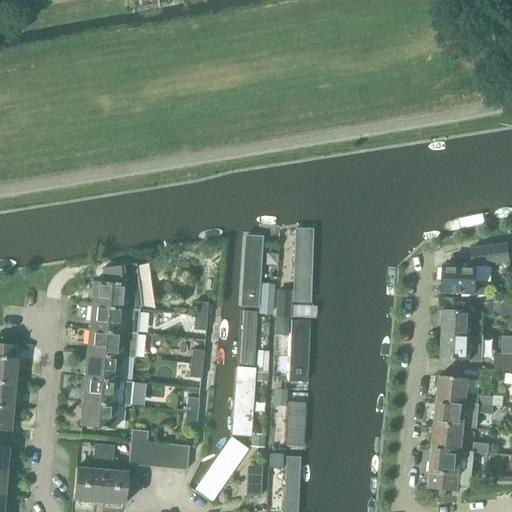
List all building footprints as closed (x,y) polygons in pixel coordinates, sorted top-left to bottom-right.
[(294,232),(291,305),(310,306),(313,233),(294,232)] [(243,239),(240,302),(257,303),(259,240),(243,239)] [(472,268),(509,263),(507,245),(470,250),(472,268)] [(89,306),(138,311),(138,307),(140,307),(134,263),(101,268),(101,269),(104,268),(103,282),(91,281),(89,306)] [(488,296),(488,283),(476,282),(477,268),(444,266),(443,293),(488,296)] [(259,312),(270,313),(272,287),(260,286),(259,312)] [(277,291),(275,316),(288,317),(289,292),(277,291)] [(511,303),(476,301),(476,312),(492,316),(511,316),(511,303)] [(194,316),(205,317),(207,303),(195,302),(194,316)] [(86,330),(136,335),(138,311),(89,306),(86,330)] [(440,335),(482,337),(483,323),(472,323),(472,312),(442,311),(440,335)] [(237,367),(253,368),(256,316),(240,315),(237,367)] [(205,317),(194,316),(193,330),(204,331),(205,317)] [(275,324),(274,335),(287,336),(288,319),(279,318),(279,324),(275,324)] [(307,388),(309,323),(290,323),(288,388),(307,388)] [(136,335),(86,330),(84,354),(119,357),(134,359),(136,335)] [(482,337),(440,335),(439,359),(469,361),(470,349),(481,350),(482,337)] [(0,383),(14,385),(16,361),(12,360),(13,347),(0,346),(0,383)] [(189,364),(201,365),(202,351),(191,350),(189,364)] [(494,371),(511,371),(511,353),(495,353),(494,371)] [(117,381),(119,357),(84,354),(82,378),(117,381)] [(256,359),(255,372),(267,373),(268,360),(256,359)] [(201,365),(189,364),(188,378),(200,379),(201,365)] [(235,373),(231,434),(246,435),(250,374),(235,373)] [(256,373),(255,381),(265,382),(266,374),(256,373)] [(436,404),(466,407),(469,379),(438,376),(436,404)] [(132,382),(117,381),(82,378),(80,402),(114,405),(130,406),(132,382)] [(0,408),(11,409),(14,385),(0,383),(0,408)] [(272,406),(281,406),(282,390),(273,390),(272,406)] [(478,408),(494,410),(495,396),(479,395),(478,408)] [(185,411),(196,413),(198,399),(186,398),(185,411)] [(288,453),(305,453),(307,398),(290,398),(288,453)] [(114,405),(80,402),(77,426),(112,429),(114,405)] [(433,432),(463,435),(466,407),(436,404),(433,432)] [(11,409),(0,408),(0,432),(9,433),(11,409)] [(494,410),(478,408),(477,415),(493,417),(494,410)] [(196,413),(185,411),(184,425),(195,426),(196,413)] [(129,430),(126,465),(138,466),(140,443),(146,443),(147,432),(129,430)] [(463,435),(433,432),(430,460),(460,463),(460,466),(473,467),(475,453),(473,453),(474,452),(462,451),(463,435)] [(248,434),(248,446),(262,447),(263,435),(248,434)] [(209,504),(247,455),(229,441),(190,490),(209,504)] [(152,444),(146,443),(140,443),(138,466),(150,467),(152,444)] [(161,468),(163,445),(152,444),(150,467),(161,468)] [(474,452),(473,453),(475,453),(490,455),(491,446),(474,444),(474,452)] [(172,469),(175,446),(163,445),(161,468),(172,469)] [(175,446),(172,469),(184,470),(186,447),(175,446)] [(268,454),(267,469),(282,469),(282,464),(282,455),(268,454)] [(300,511),(304,460),(287,459),(282,511),(300,511)] [(460,463),(430,460),(428,488),(456,491),(456,485),(471,487),(473,467),(460,466),(460,463)] [(123,504),(125,473),(74,468),(72,500),(123,504)] [(248,480),(247,496),(259,497),(260,480),(248,480)]
